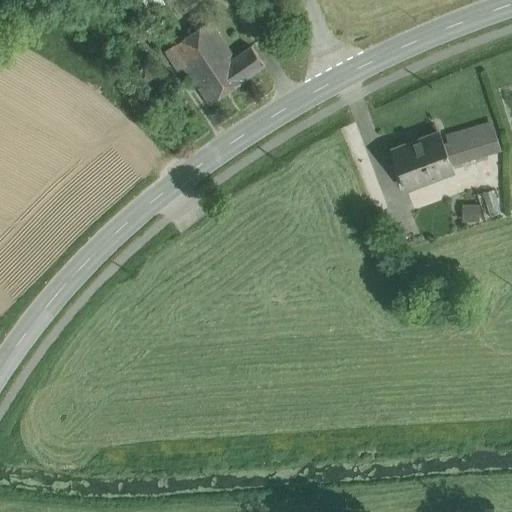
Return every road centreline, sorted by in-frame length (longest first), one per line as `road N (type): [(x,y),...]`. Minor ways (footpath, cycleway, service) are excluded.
road 1 (secondary): [(335,79),(181,175),(39,312),(0,368)]
road 2 (secondary): [(511,2),(335,79)]
